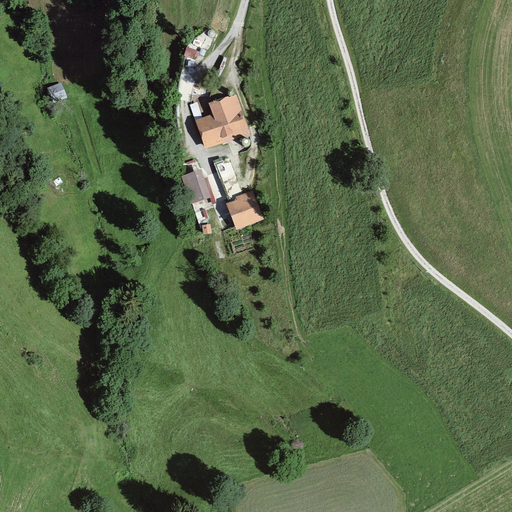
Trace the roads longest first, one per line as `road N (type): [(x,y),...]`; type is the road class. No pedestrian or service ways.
road 1 (track): [(511,338),(418,260),(396,230),(329,0)]
road 2 (track): [(246,0),(235,33),(185,96),(224,222)]
